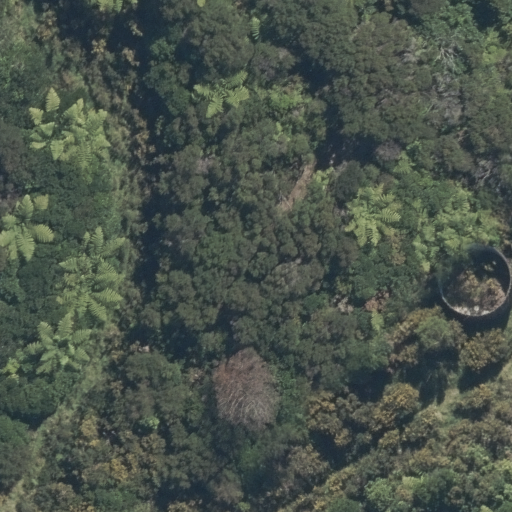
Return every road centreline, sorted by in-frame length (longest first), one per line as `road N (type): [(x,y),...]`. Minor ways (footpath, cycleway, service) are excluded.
road 1 (track): [(0,448),(65,254),(64,171),(16,44),(0,26)]
road 2 (track): [(511,288),(501,307),(159,511)]
